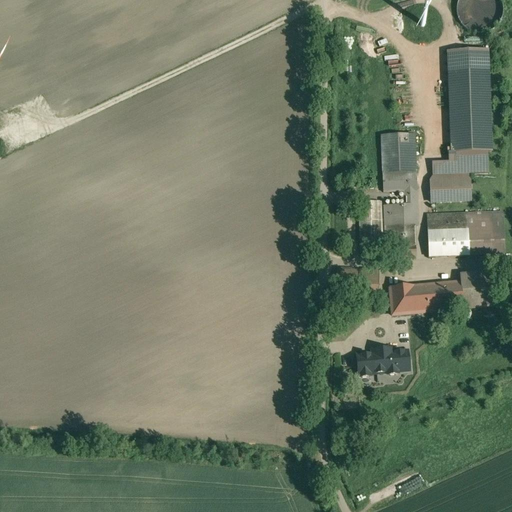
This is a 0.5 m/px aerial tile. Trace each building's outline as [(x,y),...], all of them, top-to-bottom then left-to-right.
[(502,16),(503,9),(502,3),(500,0),(458,0),(457,3),(456,9),(457,16),(460,22),(464,27),(470,30),(476,32),(483,32),(489,30),(495,27),(499,22),(502,16)] [(488,72),(448,74),(451,154),(491,152),(488,72)] [(414,136),(381,137),(382,174),(416,173),(414,136)] [(416,173),(382,174),(383,194),(403,193),(403,206),(414,206),(415,227),(418,227),(416,173)] [(470,182),(430,184),(431,203),(470,202),(470,182)] [(380,203),(359,203),(361,254),(382,253),(380,203)] [(403,206),(392,207),(393,248),(415,247),(415,227),(414,206),(403,206)] [(392,207),(384,207),(385,253),(394,253),(393,248),(392,207)] [(491,213),(426,216),(427,223),(467,221),(469,257),(493,256),(491,213)] [(502,213),(491,213),(493,256),(504,256),(502,213)] [(467,221),(427,223),(428,259),(469,257),(467,221)] [(415,247),(393,248),(394,253),(394,260),(416,259),(415,247)] [(379,272),(337,271),(336,296),(378,297),(379,272)] [(494,281),(460,284),(462,311),(497,308),(494,281)] [(460,284),(440,286),(443,313),(462,311),(460,284)] [(440,286),(389,290),(390,300),(398,300),(400,318),(416,316),(430,314),(443,313),(440,286)] [(416,316),(400,318),(398,300),(390,300),(394,344),(419,342),(416,316)] [(357,357),(359,380),(411,375),(408,351),(357,357)]
